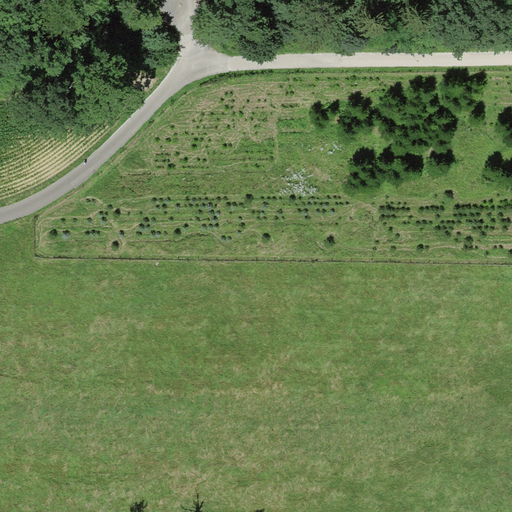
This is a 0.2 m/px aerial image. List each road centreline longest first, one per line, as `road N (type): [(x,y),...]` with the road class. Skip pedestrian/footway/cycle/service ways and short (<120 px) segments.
road 1 (track): [(511,57),(195,60)]
road 2 (track): [(187,0),(195,60),(96,161),(38,201),(0,212)]
